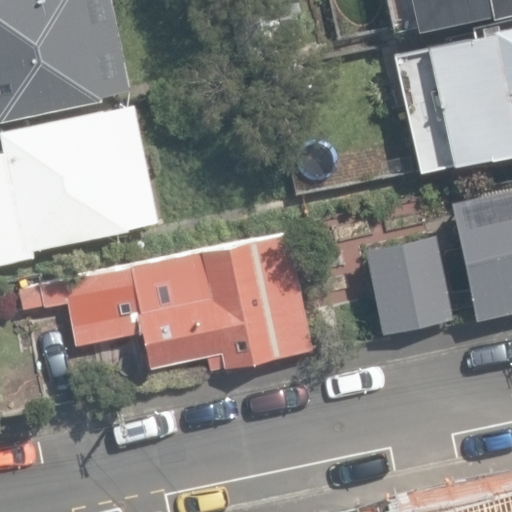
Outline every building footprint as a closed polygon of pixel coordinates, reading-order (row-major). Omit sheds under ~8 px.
[(126,88),(107,0),(0,0),(0,116),(100,97),(99,93),(126,88)] [(511,0),(433,0),(437,19),(492,8),(493,12),(511,7),(511,0)] [(430,40),(453,160),(511,148),(511,21),(495,24),(495,28),(430,40)] [(0,260),(34,253),(32,245),(159,219),(134,99),(0,126),(0,135),(2,144),(0,144),(0,260)] [(511,183),(460,194),(483,311),(511,304),(511,183)] [(209,353),(211,365),(310,345),(287,230),(38,279),(44,306),(67,301),(76,344),(141,331),(147,365),(209,353)] [(434,230),(364,244),(381,328),(451,313),(434,230)]
